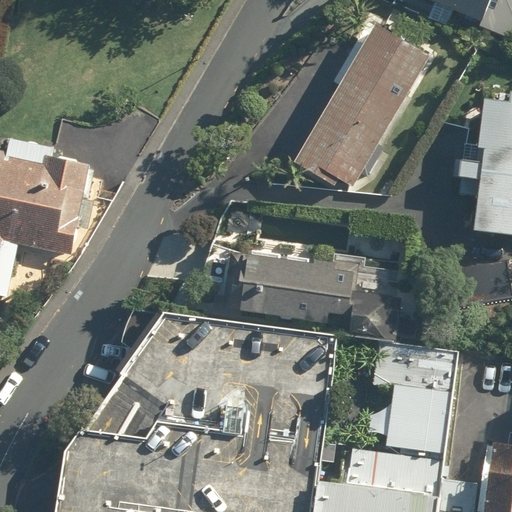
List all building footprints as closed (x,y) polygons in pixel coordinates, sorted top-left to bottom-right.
[(511,0),(427,0),(511,33),(511,0)] [(433,55),(373,20),(291,160),(351,196),(433,55)] [(511,222),(511,92),(509,92),(509,99),(483,97),(478,163),(454,162),(452,194),(476,196),(474,219),(511,222)] [(0,155),(0,296),(10,299),(20,247),(87,261),(104,177),(94,175),(97,160),(5,142),(2,155),(0,155)] [(219,311),(414,334),(416,316),(405,315),(407,296),(358,291),(361,266),(232,250),(230,273),(224,273),(219,311)] [(55,511),(311,511),(315,480),(336,336),(163,314),(64,450),(55,511)] [(386,450),(346,443),(340,482),(315,480),(311,511),(436,511),(441,478),(460,356),(378,345),(375,383),(392,387),(386,450)] [(511,511),(511,429),(493,427),(489,461),(482,511),(511,511)] [(441,478),(436,511),(482,511),(489,461),(441,478)]
